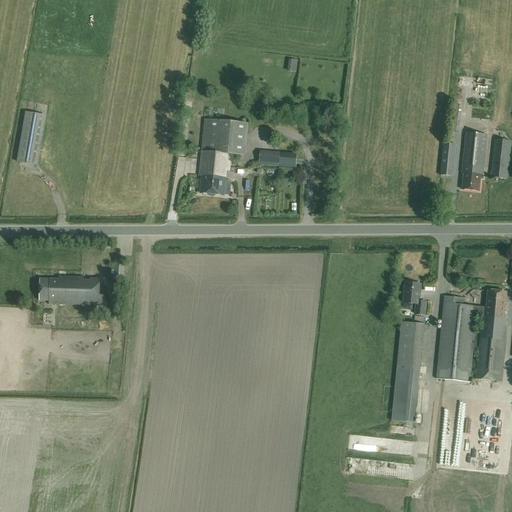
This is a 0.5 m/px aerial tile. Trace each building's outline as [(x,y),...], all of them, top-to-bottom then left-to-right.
[(457,133),(461,107),(453,105),(449,132),(457,133)] [(37,165),(45,116),(25,112),(17,162),(37,165)] [(240,134),(241,123),(204,120),(201,151),(199,175),(202,176),(200,192),(223,195),(226,171),(228,171),(230,155),(235,155),(237,134),(240,134)] [(482,180),(483,175),(482,175),(486,136),(465,134),(461,173),(463,174),(461,190),(479,192),(480,179),(482,180)] [(507,180),(511,142),(494,140),(490,178),(507,180)] [(452,177),(455,145),(443,143),(440,176),(452,177)] [(280,153),(260,151),(259,165),(279,167),(280,153)] [(122,281),(123,261),(115,260),(114,269),(111,269),(111,275),(114,275),(113,280),(122,281)] [(99,295),(100,279),(83,279),(83,277),(58,277),(58,280),(40,279),(39,301),(49,301),(48,304),(106,306),(107,295),(99,295)] [(425,315),(426,302),(419,301),(421,285),(405,283),(403,303),(416,304),(415,314),(425,315)] [(505,309),(506,292),(488,291),(486,308),(463,306),(463,299),(444,297),(437,366),(436,379),(469,382),(470,370),(476,316),(481,317),(476,379),(501,382),(507,319),(504,318),(505,309)] [(94,316),(62,316),(61,326),(93,327),(94,316)] [(420,393),(421,356),(411,355),(411,366),(399,366),(396,417),(413,418),(414,409),(413,409),(413,393),(420,393)] [(453,441),(455,425),(445,424),(443,440),(453,441)] [(353,437),(353,450),(371,450),(371,448),(391,448),(391,437),(353,437)] [(508,474),(509,460),(495,460),(495,473),(508,474)] [(371,471),(371,473),(386,472),(386,466),(368,466),(368,464),(358,464),(359,471),(371,471)]
